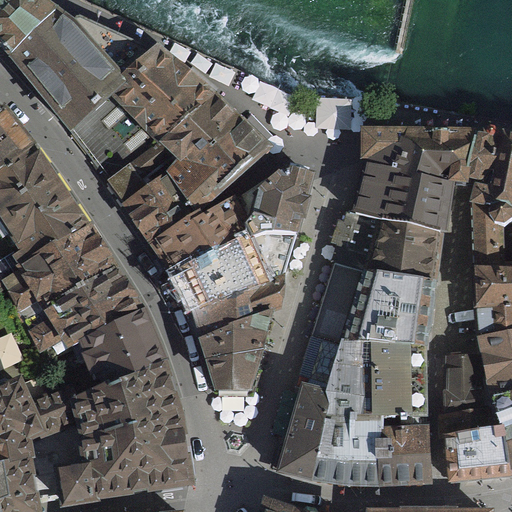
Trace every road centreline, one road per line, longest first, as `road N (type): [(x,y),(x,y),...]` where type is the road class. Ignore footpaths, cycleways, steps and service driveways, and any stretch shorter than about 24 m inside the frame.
road 1 (residential): [(0,87),(44,131),(145,271),(179,340),(223,499)]
road 2 (residential): [(223,499),(262,439),(340,148)]
road 3 (residential): [(511,499),(359,510)]
road 4 (residential): [(359,510),(223,499)]
